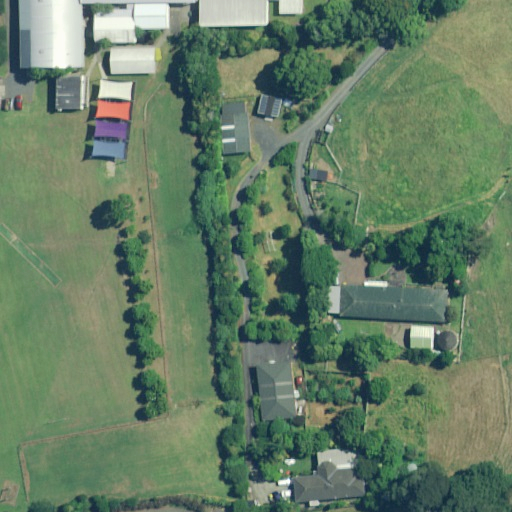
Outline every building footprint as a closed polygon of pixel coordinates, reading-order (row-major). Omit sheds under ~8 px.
[(80,4),(79,0),(20,0),(21,68),(81,66),(80,4)] [(79,0),(80,4),(127,4),(127,10),(94,10),(94,43),(135,42),(135,30),(169,29),(168,6),(197,5),(197,0),(79,0)] [(201,0),(201,24),(266,23),(265,0),(279,0),(280,14),(304,14),(303,0),(201,0)] [(155,48),(111,49),(111,73),(155,72),(155,48)] [(82,76),(56,76),(56,109),(81,109),(82,76)] [(220,105),(221,114),(218,114),(221,155),(244,153),(244,152),(250,152),(247,112),(243,112),(243,103),(220,105)] [(448,289),(340,283),(338,314),(446,321),(448,289)] [(433,325),(411,324),(409,346),(431,348),(433,325)] [(292,362),(256,365),(261,422),(297,419),(292,362)] [(319,475),(294,477),(295,504),(310,503),(310,507),(319,507),(319,501),(358,499),(357,468),(339,469),(339,468),(339,467),(338,466),(337,465),(336,464),(336,463),(335,463),(334,462),(333,462),(332,461),(331,461),(330,461),(329,461),(328,461),(327,461),(326,461),(325,461),(324,462),(323,463),(322,463),(321,464),(320,465),(320,466),(319,466),(319,467),(319,468),(318,469),(318,470),(318,471),(318,472),(318,473),(318,474),(319,475)]
